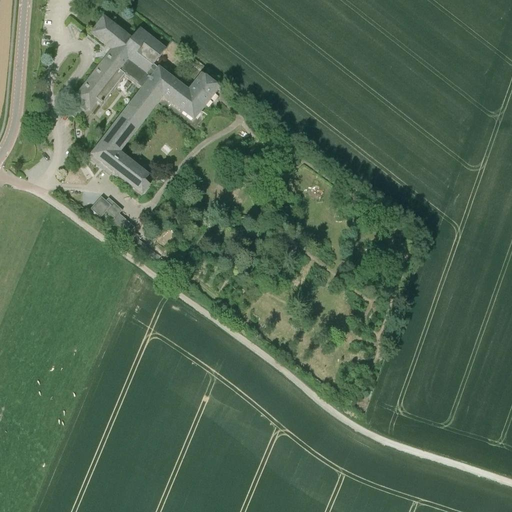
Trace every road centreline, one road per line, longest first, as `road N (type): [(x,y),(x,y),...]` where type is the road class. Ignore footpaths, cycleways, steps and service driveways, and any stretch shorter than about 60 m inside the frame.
road 1 (track): [(0,177),(46,196),(356,428),(511,483)]
road 2 (tertiary): [(0,155),(12,130),(24,0)]
